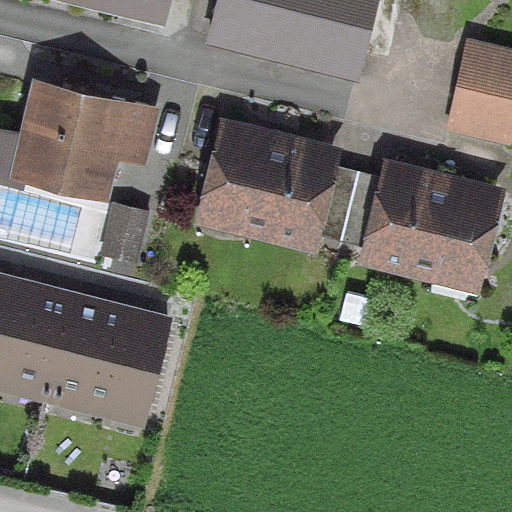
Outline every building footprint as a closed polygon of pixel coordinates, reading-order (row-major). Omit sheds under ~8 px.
[(168,0),(110,0),(166,13),(168,0)] [(353,75),(371,0),(215,0),(206,38),(353,75)] [(445,128),(505,142),(511,112),(511,55),(463,45),(445,128)] [(103,105),(36,89),(25,137),(0,131),(0,180),(15,184),(18,171),(98,190),(108,148),(136,155),(147,108),(105,98),(103,105)] [(308,236),(337,243),(352,180),(323,173),(328,156),(223,130),(206,198),(243,207),(238,226),(306,243),(308,236)] [(474,265),(491,196),(386,170),(382,187),(352,180),(337,243),(366,250),(364,258),(432,275),(437,255),(474,265)] [(131,263),(143,214),(112,206),(100,256),(131,263)] [(0,376),(0,386),(49,398),(74,301),(0,281),(0,375),(0,376)] [(74,301),(49,398),(101,411),(103,402),(141,412),(164,323),(74,301)]
